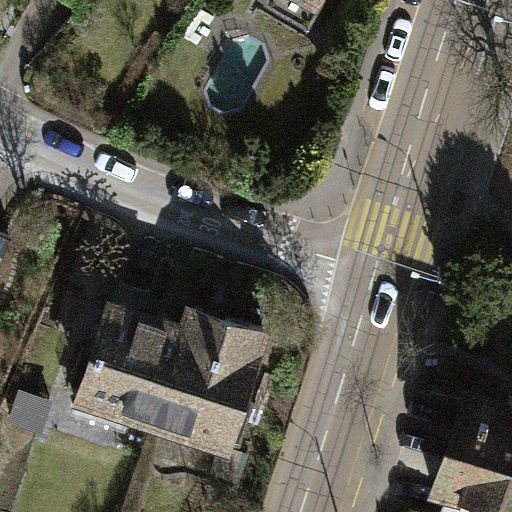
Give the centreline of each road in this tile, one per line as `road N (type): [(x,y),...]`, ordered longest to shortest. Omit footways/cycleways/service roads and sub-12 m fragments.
road 1 (residential): [(0,131),(64,166),(375,273)]
road 2 (tertiary): [(375,273),(457,0)]
road 3 (tertiary): [(302,511),(375,273)]
